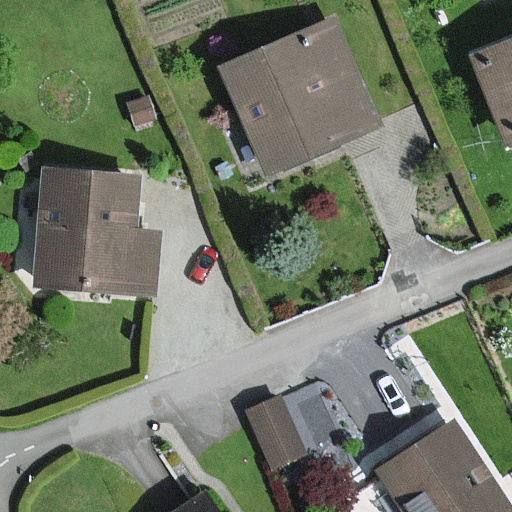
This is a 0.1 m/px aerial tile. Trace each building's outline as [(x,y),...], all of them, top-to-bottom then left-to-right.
[(332,24),(222,71),(265,173),(376,126),(332,24)] [(511,41),(474,56),(507,141),(511,139),(511,41)] [(136,176),(53,169),(43,282),(152,292),(157,238),(131,236),(136,176)] [(270,456),(325,433),(302,377),(246,400),(270,456)] [(511,511),(511,508),(458,425),(376,478),(398,511),(511,511)] [(220,511),(209,494),(181,511),(220,511)]
